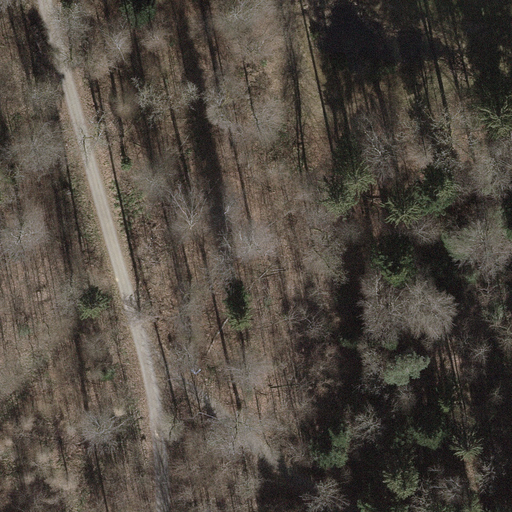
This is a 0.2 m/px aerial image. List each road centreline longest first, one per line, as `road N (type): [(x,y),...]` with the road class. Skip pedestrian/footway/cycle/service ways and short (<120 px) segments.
road 1 (track): [(162,511),(142,345),(45,0)]
road 2 (track): [(348,511),(298,480),(142,345)]
